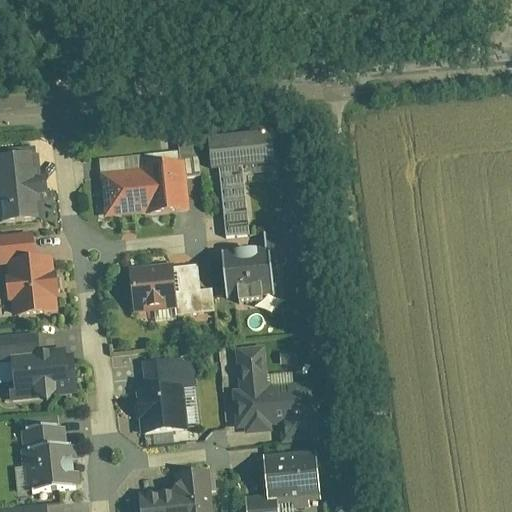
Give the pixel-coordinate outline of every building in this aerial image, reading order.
[(278,135),(215,141),(218,171),(226,170),(248,168),(281,165),(278,135)] [(205,176),(203,147),(188,149),(190,163),(191,177),(205,176)] [(41,156),(0,160),(0,192),(1,198),(4,226),(49,221),(47,199),(53,198),(50,176),(44,177),(41,156)] [(190,163),(104,170),(109,218),(194,210),(191,177),(190,163)] [(248,168),(226,170),(232,238),(254,236),(248,168)] [(306,260),(304,230),(273,233),(274,249),(275,263),(306,260)] [(37,235),(0,239),(0,242),(2,266),(14,265),(40,262),(37,235)] [(274,249),(230,253),(234,301),(278,297),(275,263),(274,249)] [(40,262),(14,265),(19,316),(62,312),(56,261),(40,262)] [(178,265),(134,269),(138,313),(182,309),(178,269),(178,265)] [(183,317),(218,313),(216,291),(206,292),(203,266),(178,269),(182,309),(183,317)] [(154,314),(155,322),(174,321),(173,312),(154,314)] [(43,334),(0,339),(0,351),(1,362),(20,359),(46,356),(43,334)] [(270,348),(240,350),(245,394),(240,395),(243,429),(248,429),(248,435),(278,432),(277,427),(288,426),(290,442),(325,439),(320,380),(273,385),(270,348)] [(46,356),(20,359),(25,401),(81,394),(76,353),(46,356)] [(200,386),(198,359),(149,363),(151,391),(188,387),(200,386)] [(151,391),(143,392),(147,437),(192,433),(188,387),(151,391)] [(72,448),(70,430),(28,434),(30,452),(72,448)] [(72,448),(30,452),(34,493),(83,488),(79,447),(72,448)] [(321,451),(269,457),(273,495),(274,503),(283,502),(326,497),(321,451)] [(217,511),(213,473),(180,476),(182,489),(184,511),(217,511)] [(148,511),(184,511),(182,489),(146,493),(147,501),(148,511)] [(249,498),(250,511),(284,511),(283,502),(274,503),(273,495),(249,498)] [(148,511),(147,501),(132,503),(133,511),(148,511)]
